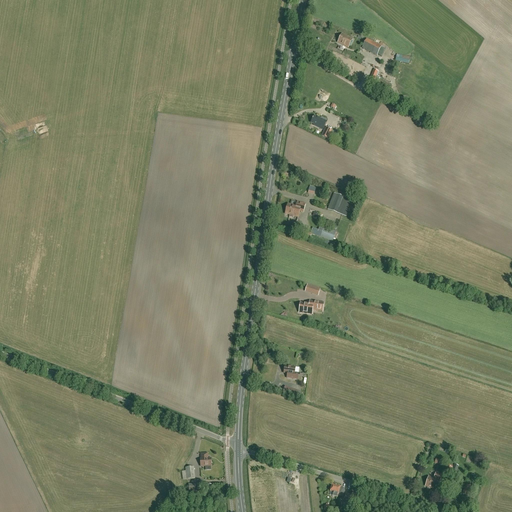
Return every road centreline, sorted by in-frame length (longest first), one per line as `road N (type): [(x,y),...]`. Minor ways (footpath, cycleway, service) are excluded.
road 1 (secondary): [(237,447),(301,0)]
road 2 (unclassified): [(237,447),(0,353)]
road 3 (unclassified): [(447,511),(237,447)]
